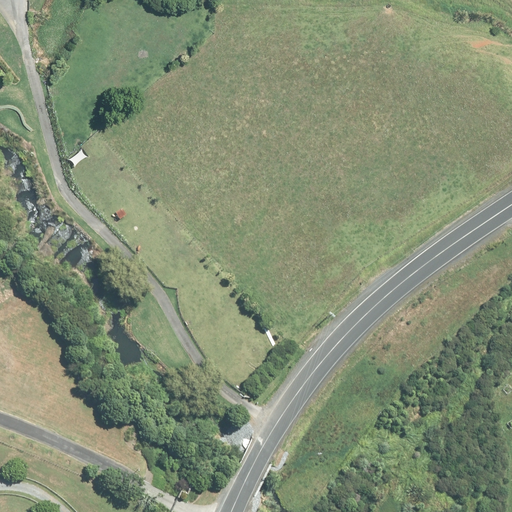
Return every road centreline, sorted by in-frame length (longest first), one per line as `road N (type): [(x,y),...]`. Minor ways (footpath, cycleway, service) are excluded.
road 1 (tertiary): [(511,205),(412,274),(342,339),(296,395),(231,511)]
road 2 (unknown): [(172,511),(95,463),(0,418)]
